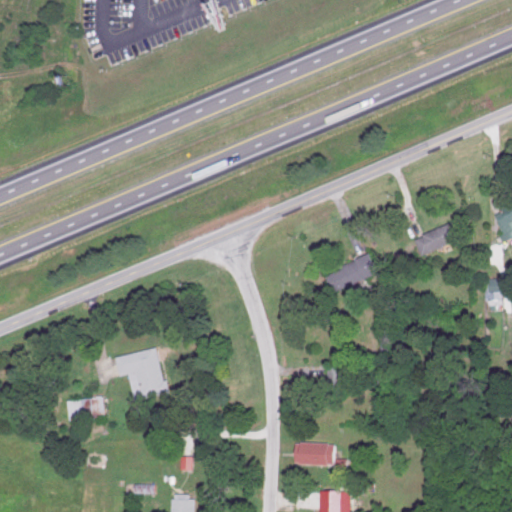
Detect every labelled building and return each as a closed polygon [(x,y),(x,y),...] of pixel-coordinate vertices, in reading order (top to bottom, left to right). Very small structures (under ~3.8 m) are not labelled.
[(511,200),(505,203),(507,210),(498,213),(506,239),(511,236),(511,200)] [(425,253),(469,236),(463,218),(419,236),(425,253)] [(383,271),(375,252),(329,272),(337,291),(383,271)] [(489,305),(505,305),(504,277),(488,277),(489,305)] [(119,354),(123,374),(133,372),(138,399),(171,392),(162,346),(119,354)] [(108,416),(108,396),(72,398),(72,417),(108,416)] [(340,458),(340,441),(301,440),(300,462),(342,463),(342,458),(340,458)] [(325,511),(354,511),(354,489),(326,489),(325,511)] [(175,511),(197,511),(198,493),(176,493),(175,511)]
